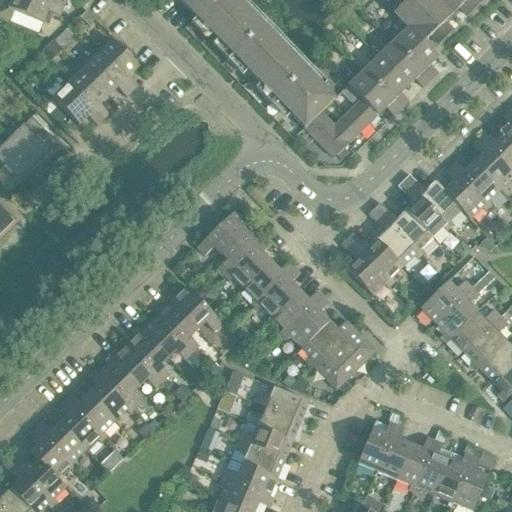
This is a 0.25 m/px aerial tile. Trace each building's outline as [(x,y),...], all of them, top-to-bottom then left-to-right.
[(62,10),(38,0),(10,0),(7,10),(10,11),(7,19),(29,28),(32,21),(42,24),(48,26),(52,15),(59,17),(62,10)] [(60,0),(38,0),(62,10),(65,2),(60,0)] [(248,13),(234,0),(176,0),(218,43),(248,13)] [(445,39),(407,0),(392,15),(406,30),(407,29),(422,44),(432,34),(435,37),(432,40),(437,46),(445,39)] [(451,16),(435,0),(407,0),(445,39),(452,31),(447,25),(444,28),(441,25),(451,16)] [(474,10),(464,0),(435,0),(451,16),(461,6),(464,9),(461,11),(467,17),(474,10)] [(464,0),(474,10),(481,3),(478,0),(464,0)] [(94,21),(85,12),(79,18),(88,27),(94,21)] [(247,72),(276,42),(248,13),(218,43),(247,72)] [(436,58),(422,44),(407,29),(406,30),(392,43),(430,82),(437,75),(431,69),(428,72),(426,69),(436,58)] [(137,69),(111,42),(99,53),(95,50),(92,53),(131,93),(137,87),(128,78),(137,69)] [(275,101),(305,72),(276,42),(247,72),(275,101)] [(430,82),(392,43),(377,58),(406,88),(416,78),(419,81),(416,84),(422,89),(430,82)] [(131,93),(92,53),(89,56),(92,60),(81,71),(107,98),(116,89),(125,99),(131,93)] [(406,88),(377,58),(363,72),(401,110),(408,103),(402,98),(399,100),(396,98),(406,88)] [(107,98),(81,71),(70,82),(66,78),(63,81),(102,121),(108,116),(99,106),(107,98)] [(320,114),(333,101),(305,72),(275,101),(303,130),(320,114)] [(401,110),(363,72),(347,87),(361,101),(376,117),(387,106),(390,109),(387,112),(393,118),(401,110)] [(102,121),(63,81),(59,85),(63,88),(51,100),(67,116),(77,127),(87,118),(96,127),(102,121)] [(67,116),(51,100),(42,109),(58,125),(67,116)] [(349,144),(376,117),(361,101),(333,128),(349,144)] [(511,118),(507,113),(501,118),(510,128),(501,136),(511,147),(511,118)] [(349,144),(333,128),(320,114),(303,130),(333,160),(349,144)] [(57,146),(31,119),(7,142),(43,179),(50,172),(41,163),(57,146)] [(511,147),(501,136),(492,145),(483,135),(477,141),(511,176),(511,147)] [(511,176),(477,141),(472,147),(480,156),(472,165),(499,192),(510,181),(511,183),(511,176)] [(43,179),(7,142),(0,148),(0,182),(10,192),(27,176),(36,185),(43,179)] [(499,192),(472,165),(463,173),(454,164),(448,170),(487,210),(491,206),(487,203),(499,192)] [(487,210),(448,170),(442,175),(451,185),(443,193),(442,193),(460,211),(460,212),(469,221),(481,209),(484,213),(487,210)] [(460,211),(442,193),(443,193),(434,184),(425,193),(408,176),(402,182),(449,229),(452,226),(448,223),(460,212),(460,211)] [(449,229),(402,182),(396,188),(413,204),(404,213),(431,240),(442,229),(445,233),(449,229)] [(431,240),(404,213),(395,221),(379,205),(373,210),(419,258),(423,255),(419,251),(431,240)] [(0,236),(14,223),(6,215),(0,209),(0,236)] [(419,258),(373,210),(367,216),(384,233),(375,241),(402,269),(413,258),(416,261),(419,258)] [(220,255),(247,229),(232,214),(196,249),(203,257),(212,248),(220,255)] [(239,265),(261,243),(247,229),(220,255),(227,263),(218,272),(225,279),(239,265)] [(402,269),(375,241),(366,250),(352,235),(346,241),(390,286),(394,283),(390,280),(402,269)] [(261,243),(239,265),(225,279),(228,283),(232,279),(243,291),(270,264),(261,255),(271,246),(265,240),(261,243)] [(390,286),(346,241),(340,246),(354,261),(345,271),(372,298),(384,286),(387,290),(390,286)] [(254,309),(293,270),(288,264),(278,272),(270,264),(243,291),(254,302),(250,305),(254,309)] [(271,320),(298,293),(290,284),(299,275),(293,270),(254,309),(257,312),(260,308),(271,320)] [(434,325),(471,290),(464,283),(455,292),(447,283),(420,310),(434,325)] [(220,325),(185,289),(175,299),(171,296),(166,301),(196,331),(204,324),(213,333),(220,325)] [(449,340),(476,313),(469,306),(478,297),(471,290),(434,325),(449,340)] [(282,338),(322,299),(316,293),(307,302),(298,293),(271,320),(282,331),(279,334),(282,338)] [(300,349),(327,323),(319,314),(328,305),(322,299),(282,338),(286,341),(289,338),(300,349)] [(196,331),(166,301),(169,304),(155,318),(191,355),(198,348),(189,339),(196,331)] [(463,354),(499,319),(492,312),(483,321),(476,313),(449,340),(445,344),(451,350),(455,346),(463,354)] [(191,355),(155,318),(140,332),(137,329),(167,360),(174,352),(183,362),(191,355)] [(477,369),(504,342),(497,335),(506,326),(499,319),(463,354),(477,369)] [(311,367),(351,328),(345,322),(336,331),(327,323),(300,349),(311,361),(308,364),(311,367)] [(335,392),(375,353),(364,342),(361,346),(348,332),(351,329),(351,328),(311,367),(335,392)] [(167,360),(137,329),(132,334),(136,337),(126,347),(161,383),(168,376),(160,367),(167,360)] [(492,384),(511,363),(511,349),(511,350),(504,342),(477,369),(478,370),(474,374),(479,379),(483,375),(492,384)] [(161,383),(126,347),(116,356),(113,353),(108,358),(111,361),(138,388),(145,381),(154,390),(161,383)] [(97,375),(132,412),(139,405),(130,395),(138,388),(111,361),(97,375)] [(502,403),(511,393),(511,363),(492,384),(501,393),(497,397),(502,403)] [(114,423),(125,412),(128,415),(132,412),(97,375),(94,372),(87,378),(96,387),(87,396),(114,423)] [(299,424),(307,404),(272,390),(268,400),(256,395),(252,404),(299,424)] [(114,423),(87,396),(79,404),(70,395),(64,401),(103,440),(106,437),(103,434),(114,423)] [(103,440),(64,401),(58,407),(67,416),(58,424),(85,451),(96,441),(99,444),(103,440)] [(291,443),(299,424),(252,404),(248,414),(260,419),(256,428),(291,443)] [(375,478),(396,427),(388,424),(386,428),(378,425),(378,424),(378,423),(360,467),(372,472),(370,476),(375,478)] [(85,451),(58,424),(49,433),(40,424),(34,429),(73,469),(77,466),(73,462),(85,451)] [(395,482),(410,447),(398,442),(403,430),(396,427),(375,478),(379,480),(381,476),(395,482)] [(283,462),(291,443),(256,428),(252,438),(240,433),(236,442),(283,462)] [(73,469),(34,429),(29,435),(38,444),(28,453),(37,463),(38,462),(55,480),(56,480),(67,469),(70,472),(73,469)] [(412,494),(433,442),(426,439),(421,451),(410,447),(395,482),(410,488),(408,492),(412,494)] [(276,480),(283,462),(236,442),(229,461),(276,480)] [(433,497),(447,462),(436,458),(441,446),(433,442),(412,494),(416,496),(418,491),(433,497)] [(449,509),(471,458),(463,455),(458,467),(447,462),(433,497),(447,503),(445,508),(449,509)] [(467,511),(471,511),(486,478),(474,473),(479,461),(471,458),(449,509),(454,511),(456,507),(467,511)] [(53,507),(14,467),(6,460),(0,465),(17,482),(8,491),(29,511),(40,511),(46,507),(49,510),(53,507)] [(268,499),(276,480),(229,461),(221,479),(268,499)] [(65,489),(56,480),(55,480),(38,462),(37,463),(29,471),(20,462),(14,467),(53,507),(56,504),(53,501),(65,489)] [(272,501),(268,499),(221,479),(219,484),(223,486),(217,501),(245,511),(253,511),(257,504),(269,509),(272,501)] [(29,511),(8,491),(0,498),(0,511),(29,511)] [(245,511),(217,501),(212,511),(245,511)]
